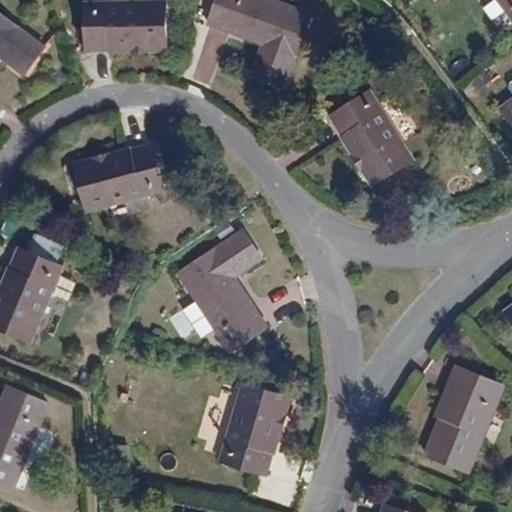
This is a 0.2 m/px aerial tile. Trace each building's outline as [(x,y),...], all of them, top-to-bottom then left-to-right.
[(511,0),(496,0),(511,21),(511,0)] [(319,32),(232,1),(218,41),(273,61),(262,93),(295,104),(319,32)] [(175,20),(95,21),(95,66),(175,64),(175,20)] [(51,63),(0,23),(0,75),(5,69),(32,89),(51,63)] [(378,111),(339,135),(383,202),(422,178),(378,111)] [(159,164),(83,185),(94,230),(170,208),(159,164)] [(250,253),(189,294),(238,371),(274,348),(242,298),(268,281),(250,253)] [(70,290),(26,272),(0,333),(0,349),(38,366),(70,290)] [(511,418),(511,411),(471,395),(437,480),(481,497),(511,418)] [(0,505),(15,511),(22,511),(56,429),(15,411),(0,444),(0,505)] [(247,412),(229,493),(272,501),(291,423),(247,412)]
